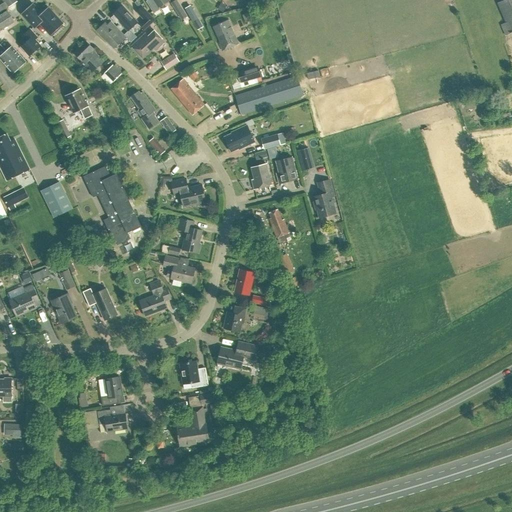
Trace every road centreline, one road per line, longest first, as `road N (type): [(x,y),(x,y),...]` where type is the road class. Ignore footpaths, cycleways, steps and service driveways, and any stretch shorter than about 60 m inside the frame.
road 1 (primary): [(511,369),(362,444),(159,511)]
road 2 (residential): [(80,23),(207,151),(230,207)]
road 3 (primary): [(318,511),(511,453)]
road 4 (residential): [(141,346),(182,336),(203,317),(230,207)]
road 5 (residential): [(0,348),(141,346)]
